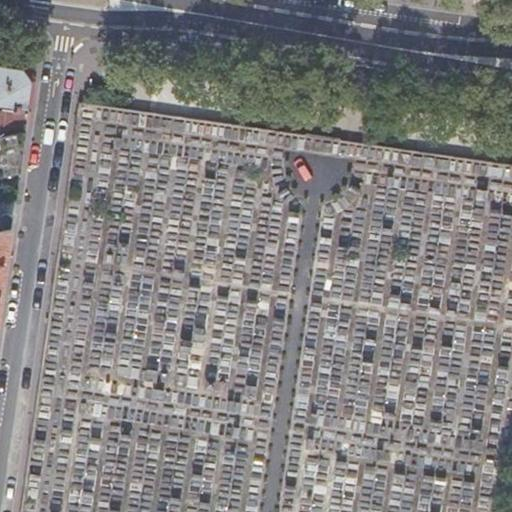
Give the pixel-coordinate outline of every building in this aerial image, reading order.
[(0,136),(23,131),(31,83),(26,77),(21,69),(22,62),(20,59),(0,56),(0,136)] [(0,136),(0,176),(17,173),(21,145),(23,131),(0,136)] [(511,165),(371,142),(368,156),(351,153),(350,159),(392,165),(390,173),(441,181),(439,194),(511,205),(511,165)] [(0,215),(0,231),(9,229),(11,216),(10,215),(9,215),(8,214),(7,214),(6,214),(0,215)] [(0,287),(1,280),(9,229),(0,231),(0,287)]
